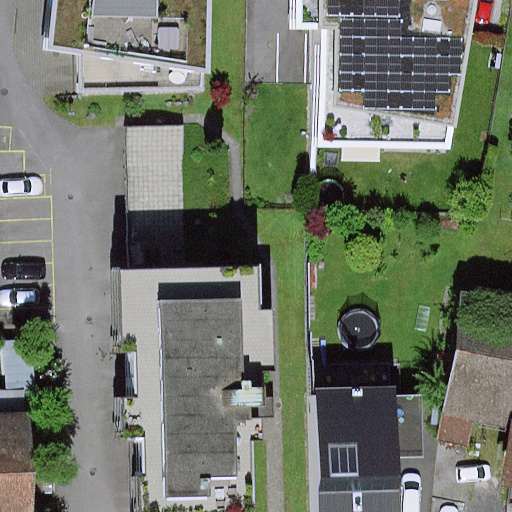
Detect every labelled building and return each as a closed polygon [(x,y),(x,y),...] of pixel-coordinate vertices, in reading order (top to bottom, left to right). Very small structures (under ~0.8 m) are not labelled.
[(220,70),(220,0),(54,0),(54,40),(91,47),(89,85),(211,83),(212,69),(220,70)] [(293,0),(292,32),(316,33),(312,153),(449,157),(469,0),(293,0)] [(141,126),(142,266),(201,265),(200,125),(141,126)] [(267,355),(265,263),(201,265),(142,266),(123,266),(128,511),(152,511),(253,510),(249,356),(267,355)] [(511,312),(463,307),(445,425),(511,435),(511,471),(509,489),(511,489),(511,312)] [(396,511),(391,390),(320,393),(325,511),(396,511)] [(41,511),(40,427),(0,427),(0,511),(41,511)]
